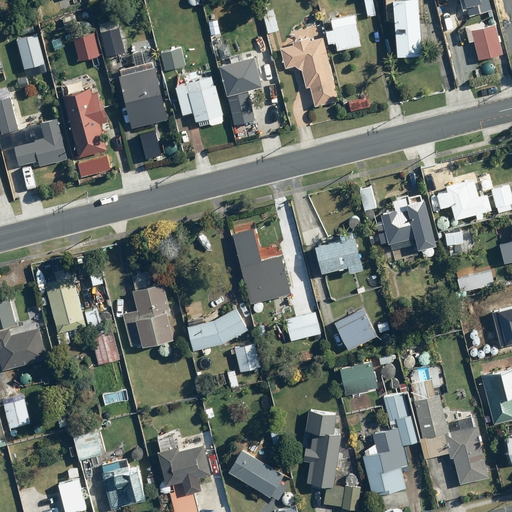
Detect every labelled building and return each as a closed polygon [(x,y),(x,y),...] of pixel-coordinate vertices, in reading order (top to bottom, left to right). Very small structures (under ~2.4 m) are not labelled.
[(38,0),(37,0),(40,17),(46,16),(43,5),(50,3),(50,1),(52,1),(51,0),(38,0)] [(91,0),(60,0),(64,10),(92,3),(91,0)] [(399,0),(403,54),(428,53),(424,0),(399,0)] [(466,0),(470,16),(492,11),(489,0),(466,0)] [(217,16),(214,1),(203,4),(207,18),(217,16)] [(390,2),(385,3),(384,8),(387,11),(392,10),(393,6),(390,2)] [(368,17),(379,14),(378,7),(366,10),(368,17)] [(281,29),(276,8),(265,11),(271,32),(281,29)] [(365,43),(358,13),(335,19),(337,28),(330,30),(333,42),(340,40),(342,48),(365,43)] [(110,55),(128,51),(120,20),(114,22),(116,28),(104,31),(110,55)] [(483,58),(506,52),(499,23),(475,30),(483,58)] [(15,28),(5,30),(6,41),(17,39),(15,28)] [(101,55),(97,30),(75,34),(80,59),(101,55)] [(160,32),(168,69),(188,64),(184,47),(175,49),(171,30),(160,32)] [(20,38),(27,68),(47,62),(40,33),(20,38)] [(66,46),(62,36),(50,41),(54,51),(66,46)] [(342,99),(326,36),(313,40),(312,37),(296,41),(297,44),(284,47),(289,67),(299,64),(306,69),(310,86),(314,85),(319,105),(342,99)] [(172,118),(159,66),(157,66),(155,61),(148,62),(145,50),(136,52),(139,65),(124,68),(125,74),(123,75),(131,109),(148,104),(153,122),(172,118)] [(233,93),(268,84),(260,54),(225,64),(233,93)] [(31,84),(29,74),(16,77),(18,86),(31,84)] [(179,86),(186,114),(197,111),(200,120),(202,120),(203,125),(212,122),(215,124),(224,122),(226,118),(225,114),(228,113),(220,83),(218,84),(216,76),(179,86)] [(64,81),(67,90),(73,88),(70,79),(64,81)] [(0,98),(0,115),(5,133),(22,128),(13,96),(0,98)] [(372,105),(370,96),(349,101),(351,110),(372,105)] [(70,104),(84,155),(107,149),(105,142),(108,142),(100,113),(95,114),(93,108),(85,110),(83,101),(70,104)] [(43,164),(71,157),(65,133),(43,139),(41,133),(29,135),(31,142),(19,146),(23,164),(42,159),(43,164)] [(452,203),(456,218),(476,212),(478,218),(485,217),(483,211),(492,208),(488,193),(479,196),(475,179),(467,181),(466,180),(447,185),(448,190),(438,193),(441,205),(452,203)] [(511,202),(511,190),(510,183),(492,188),(497,206),(511,202)] [(360,188),(366,209),(377,206),(372,186),(360,188)] [(437,243),(425,198),(408,202),(409,208),(397,211),(397,209),(382,213),(383,220),(377,222),(379,230),(385,228),(390,243),(416,236),(419,248),(437,243)] [(272,290),(300,283),(295,265),(284,268),(278,245),(262,249),(256,223),(233,228),(251,302),(267,298),(267,296),(273,294),(272,290)] [(511,254),(511,227),(511,228),(511,231),(511,234),(501,237),(505,256),(511,254)] [(316,245),(323,271),(340,267),(341,268),(344,267),(344,265),(349,264),(351,271),(363,268),(356,236),(358,235),(357,232),(353,233),(353,231),(341,234),(342,238),(316,245)] [(448,244),(465,241),(463,232),(447,235),(448,244)] [(495,283),(491,268),(457,276),(461,291),(495,283)] [(91,273),(94,280),(100,278),(97,271),(91,273)] [(49,282),(61,332),(60,332),(67,364),(74,363),(69,343),(73,342),(70,329),(89,324),(76,275),(49,282)] [(126,313),(134,345),(147,342),(147,345),(178,338),(172,313),(174,312),(167,282),(137,290),(141,309),(126,313)] [(106,292),(98,294),(102,308),(111,306),(106,292)] [(87,295),(89,308),(96,307),(94,294),(87,295)] [(0,298),(0,326),(18,322),(12,296),(0,298)] [(99,307),(86,310),(91,331),(104,328),(99,307)] [(236,307),(214,319),(190,325),(195,348),(224,341),(247,328),(236,307)] [(350,348),(378,334),(364,307),(336,322),(350,348)] [(511,309),(494,314),(503,346),(511,344),(511,309)] [(292,339),(321,332),(316,311),(287,318),(292,339)] [(381,331),(390,328),(388,321),(378,324),(381,331)] [(267,335),(264,324),(258,326),(261,337),(267,335)] [(0,344),(6,368),(50,357),(42,326),(14,334),(12,326),(0,329),(0,344)] [(497,348),(492,327),(465,334),(470,355),(497,348)] [(94,334),(101,363),(122,357),(115,329),(94,334)] [(241,371),(262,366),(256,342),(231,347),(232,352),(237,351),(241,371)] [(150,355),(160,354),(159,347),(149,348),(150,355)] [(428,351),(402,357),(404,368),(431,362),(428,351)] [(392,353),(380,355),(381,363),(393,360),(392,353)] [(347,393),(379,386),(373,360),(364,362),(364,359),(358,360),(358,363),(341,368),(347,393)] [(511,366),(483,374),(495,422),(511,418),(511,395),(511,394),(511,366)] [(228,371),(232,386),(239,385),(235,370),(228,371)] [(490,476),(477,425),(450,432),(440,393),(426,397),(421,376),(412,378),(413,385),(411,386),(424,437),(421,438),(426,457),(450,451),(452,457),(455,456),(461,483),(490,476)] [(364,455),(372,491),(379,490),(380,493),(406,487),(401,465),(407,463),(403,444),(420,440),(414,413),(410,414),(405,391),(409,390),(407,382),(400,384),(402,392),(385,396),(393,429),(374,433),(379,452),(364,455)] [(186,399),(204,395),(202,385),(183,389),(186,399)] [(33,421),(27,398),(7,402),(13,427),(33,421)] [(76,428),(83,458),(105,453),(100,432),(107,430),(105,421),(76,428)] [(271,431),(274,443),(282,441),(279,429),(271,431)] [(315,430),(307,481),(328,485),(326,502),(343,505),(343,506),(358,508),(361,486),(346,484),(346,486),(334,485),(337,467),(342,468),(343,462),(342,462),(343,453),(339,453),(342,434),(315,430)] [(167,483),(211,471),(204,443),(180,449),(179,445),(159,450),(167,483)] [(124,457),(122,448),(106,452),(108,460),(124,457)] [(284,474),(243,449),(230,471),(270,495),(268,498),(276,504),(285,490),(277,485),(284,474)] [(115,507),(136,501),(135,498),(150,494),(144,467),(133,470),(130,457),(104,464),(115,507)] [(73,477),(82,475),(81,467),(71,468),(73,477)] [(73,511),(89,508),(82,478),(62,483),(69,511),(73,511)]
